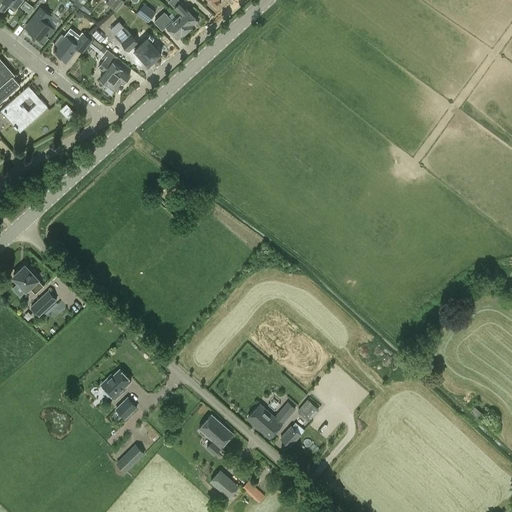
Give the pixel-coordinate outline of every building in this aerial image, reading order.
[(21,0),(0,0),(0,8),(3,10),(8,4),(15,9),(21,0)] [(76,0),(74,3),(89,16),(93,11),(84,4),(87,0),(76,0)] [(109,0),(106,4),(117,12),(124,2),(121,0),(109,0)] [(198,21),(186,8),(179,0),(169,0),(168,1),(180,14),(176,17),(188,30),(198,21)] [(136,13),(148,23),(156,13),(144,3),(136,13)] [(43,42),(54,29),(46,23),(52,17),(41,8),(30,22),(35,27),(31,32),(43,42)] [(176,17),(172,21),(167,14),(161,20),(178,39),(188,30),(176,17)] [(139,43),(131,34),(119,21),(109,29),(114,35),(121,43),(122,43),(130,52),(134,48),(135,50),(140,55),(137,57),(141,61),(144,59),(149,65),(161,54),(148,39),(141,45),(139,43)] [(92,34),(101,42),(105,38),(96,30),(92,34)] [(66,36),(65,37),(61,34),(54,43),(58,46),(55,51),(68,61),(77,49),(83,53),(93,40),(92,40),(93,37),(89,34),(87,36),(83,32),(74,43),(66,36)] [(117,57),(107,50),(94,40),(91,43),(101,51),(98,54),(101,56),(101,57),(104,59),(99,67),(105,72),(100,79),(108,85),(105,89),(112,94),(115,90),(115,91),(123,81),(125,83),(130,76),(122,70),(123,69),(113,62),(117,57)] [(10,74),(11,73),(0,60),(0,102),(0,103),(20,85),(10,74)] [(14,125),(13,126),(16,129),(17,128),(20,132),(47,107),(28,87),(1,111),(14,125)] [(68,103),(61,110),(70,119),(77,112),(68,103)] [(176,204),(189,215),(199,203),(186,192),(176,204)] [(14,273),(14,275),(13,276),(26,290),(30,287),(35,293),(44,286),(38,280),(38,279),(25,265),(19,271),(17,271),(14,273)] [(48,290),(30,307),(39,317),(57,300),(48,290)] [(110,396),(111,395),(115,399),(122,392),(120,391),(131,380),(120,369),(113,376),(111,374),(101,384),(105,388),(103,389),(103,392),(108,396),(110,396)] [(125,420),(138,407),(127,396),(115,409),(125,420)] [(307,399),(297,411),(309,421),(319,409),(307,399)] [(288,402),(275,418),(260,405),(248,418),(270,438),(282,424),(295,409),(288,402)] [(221,448),(233,433),(211,414),(199,428),(201,430),(199,432),(204,436),(206,434),(212,440),(206,448),(215,455),(217,452),(221,448)] [(290,448),(302,434),(291,425),(280,438),(290,448)] [(126,473),(145,453),(136,444),(116,463),(126,473)] [(210,482),(228,498),(239,486),(220,469),(210,482)] [(269,499),(249,481),(242,488),(262,506),(269,499)]
